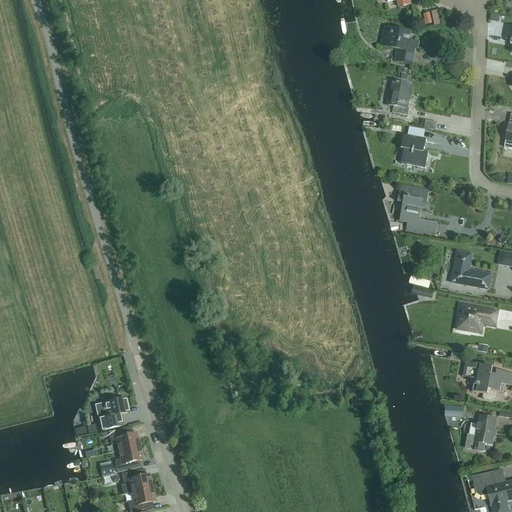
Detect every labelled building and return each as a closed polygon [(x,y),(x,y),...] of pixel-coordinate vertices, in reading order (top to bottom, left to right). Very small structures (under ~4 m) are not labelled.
[(423,15),(425,25),(432,23),(430,13),(423,15)] [(385,26),(381,46),(397,49),(395,61),(412,65),(412,64),(411,64),(414,46),(408,44),(411,32),(385,26)] [(388,105),(394,106),(393,113),(408,116),(410,109),(407,108),(409,101),(411,101),(412,96),(410,95),(412,85),(393,82),(388,105)] [(424,128),(435,131),(437,123),(425,121),(424,128)] [(404,136),(401,149),(404,150),(401,164),(426,169),(429,153),(424,152),(427,140),(404,136)] [(426,206),(429,193),(400,187),(397,202),(405,204),(403,211),(401,211),(400,220),(407,222),(406,230),(435,236),(437,224),(419,220),(421,213),(419,212),(421,205),(426,206)] [(473,255),(457,252),(451,283),(489,290),(492,275),(469,270),(470,264),(471,264),(473,255)] [(462,306),(458,329),(481,334),(483,320),(496,323),(497,312),(462,306)] [(511,315),(500,314),(497,331),(511,332),(511,315)] [(485,400),(490,400),(491,401),(492,401),(493,400),(494,400),(495,399),(496,398),(496,397),(496,396),(497,393),(501,393),(500,392),(501,384),(511,386),(511,373),(493,370),(493,367),(465,362),(465,363),(466,363),(464,376),(462,376),(462,377),(477,380),(475,392),(472,392),(486,395),(485,400)] [(117,416),(128,413),(125,399),(119,401),(118,399),(110,400),(111,403),(105,404),(107,413),(98,415),(101,431),(119,427),(117,416)] [(446,407),(445,417),(463,418),(464,407),(446,407)] [(480,417),(476,437),(468,435),(466,449),(483,452),(484,444),(492,445),(494,436),(495,437),(496,432),(495,432),(497,420),(480,417)] [(125,437),(123,429),(108,432),(111,445),(117,444),(119,452),(139,447),(136,434),(125,437)] [(131,463),(142,461),(139,447),(119,452),(121,460),(115,461),(117,473),(132,470),(131,463)] [(137,478),(136,471),(121,474),(124,486),(130,485),(132,493),(152,489),(149,475),(137,478)] [(494,509),(494,511),(495,511),(505,511),(508,508),(507,503),(511,501),(511,481),(504,483),(503,480),(496,482),(494,475),(494,472),(472,477),(473,480),(476,494),(481,497),(489,495),(490,498),(492,509),(494,509)] [(155,502),(152,489),(132,493),(133,501),(128,503),(129,511),(137,511),(145,510),(143,505),(155,502)]
